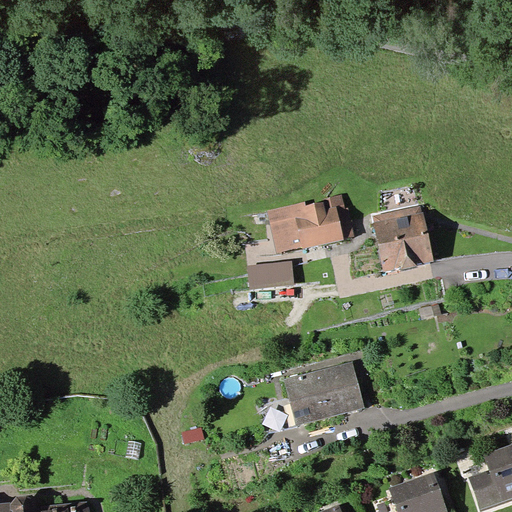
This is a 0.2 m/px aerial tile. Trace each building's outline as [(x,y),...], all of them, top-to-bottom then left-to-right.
[(344,194),(272,212),(283,254),(355,236),(344,194)] [(427,207),(376,219),(389,272),(439,260),(427,207)] [(295,265),(253,268),(255,287),(296,284),(295,265)] [(356,357),(282,378),(296,428),(370,407),(356,357)] [(496,478),(474,486),(483,511),(493,511),(511,505),(511,452),(490,461),(496,478)] [(390,494),(397,511),(451,511),(437,476),(390,494)] [(0,511),(91,511),(92,511),(77,501),(0,506),(0,511)]
